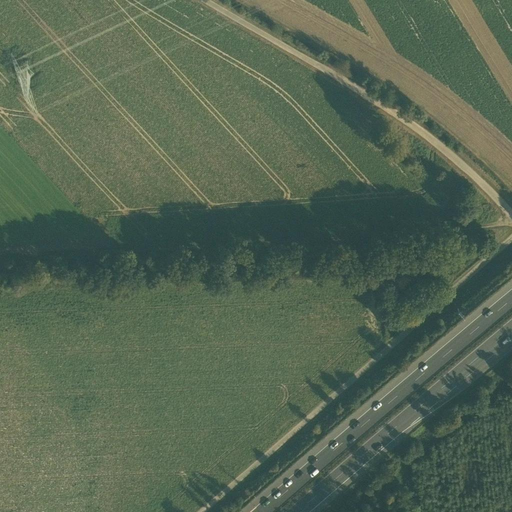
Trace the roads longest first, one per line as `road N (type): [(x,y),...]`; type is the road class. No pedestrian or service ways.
road 1 (track): [(199,511),(511,234)]
road 2 (motorway): [(511,299),(257,511)]
road 3 (motorway): [(292,511),(511,328)]
